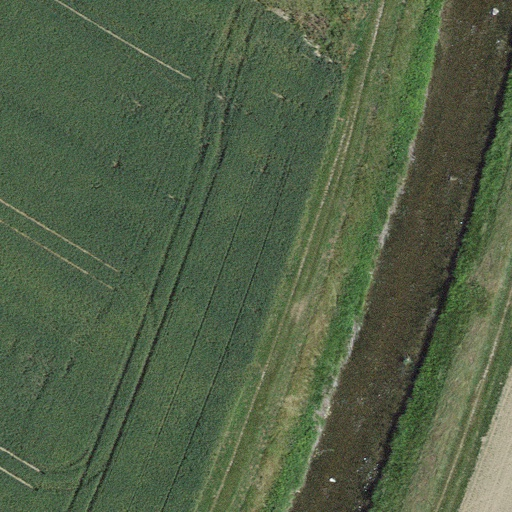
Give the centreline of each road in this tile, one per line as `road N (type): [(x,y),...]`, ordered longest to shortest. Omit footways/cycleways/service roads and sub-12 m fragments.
road 1 (track): [(187,511),(296,213),(357,0)]
road 2 (track): [(415,511),(511,295)]
